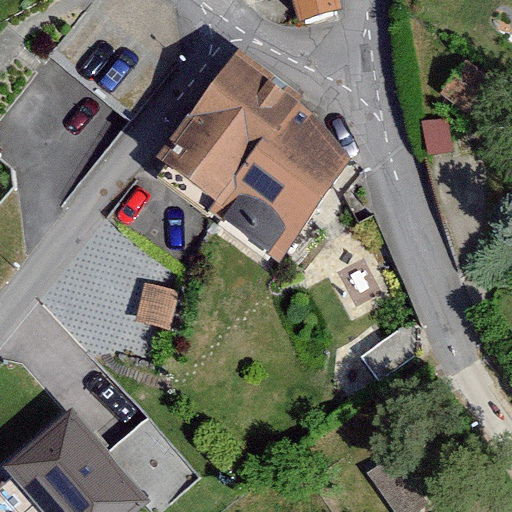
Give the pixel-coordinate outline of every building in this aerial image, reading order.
[(345,26),(338,0),(253,0),(255,5),(275,0),(297,0),(307,36),(345,26)] [(297,115),(242,77),(170,179),(225,218),(292,123),(297,115)] [(359,170),(292,123),(225,218),(292,265),(359,170)] [(187,301),(151,292),(142,326),(177,336),(187,301)] [(10,459),(51,511),(134,511),(152,498),(80,405),(10,459)] [(438,511),(402,463),(376,482),(397,511),(438,511)]
